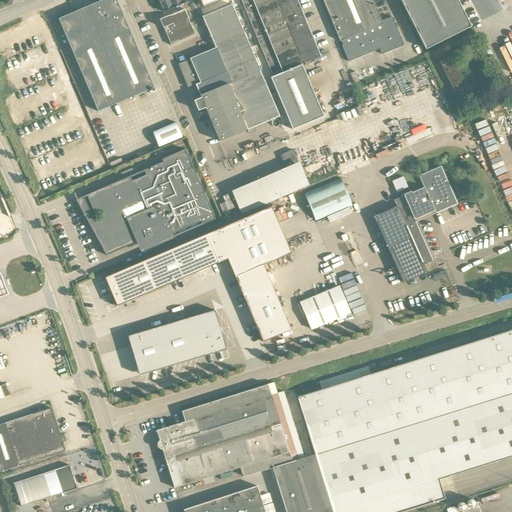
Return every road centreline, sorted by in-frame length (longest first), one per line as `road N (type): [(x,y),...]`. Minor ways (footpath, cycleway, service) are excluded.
road 1 (unclassified): [(103,421),(511,301)]
road 2 (tertiary): [(103,421),(66,307),(0,152)]
